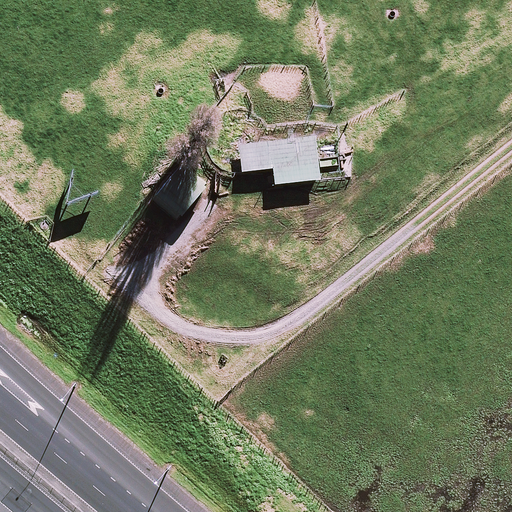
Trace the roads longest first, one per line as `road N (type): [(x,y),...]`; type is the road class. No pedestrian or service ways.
road 1 (track): [(511,150),(276,340),(196,332),(156,299),(155,261),(219,213)]
road 2 (motorway): [(0,359),(169,511)]
road 3 (motorway): [(0,402),(123,511)]
